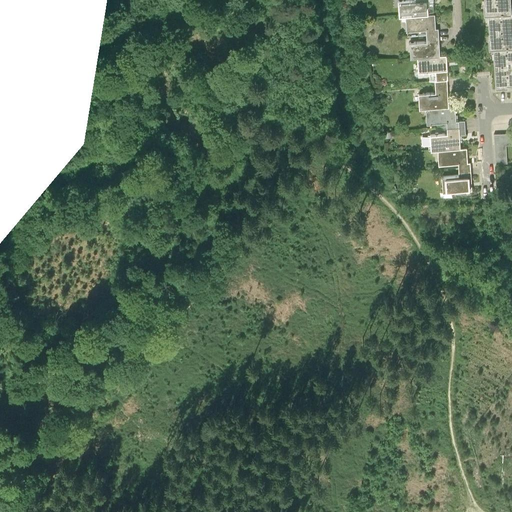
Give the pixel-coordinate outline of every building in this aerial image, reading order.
[(408,9),(436,9),(435,0),(403,0),(403,9),(408,9)] [(511,6),(490,7),(491,18),(487,18),(488,25),(491,25),(491,42),(495,42),(511,41),(511,6)] [(429,23),(438,22),(438,8),(436,9),(408,9),(409,23),(429,23)] [(438,22),(429,23),(429,36),(412,36),(413,51),(420,51),(442,50),(441,22),(438,22)] [(492,61),(497,60),(498,82),(509,81),(508,78),(511,78),(511,41),(495,42),(496,52),(492,52),(492,61)] [(442,50),(420,51),(420,66),(437,66),(438,78),(450,77),(449,50),(442,50)] [(450,104),(450,77),(438,78),(438,90),(422,90),(422,105),(428,105),(450,104)] [(450,104),(428,105),(429,119),(448,119),(459,118),(458,109),(450,109),(450,104)] [(467,118),(459,118),(448,119),(448,130),(433,131),(434,146),(441,146),(463,145),(463,132),(467,131),(467,118)] [(511,133),(495,134),(496,164),(507,163),(506,145),(511,144),(511,133)] [(463,145),(441,146),(441,160),(461,159),(470,159),(469,145),(463,145)] [(473,159),(470,159),(461,159),(461,172),(445,172),(446,187),(474,187),(473,170),(473,159)] [(456,507),(467,504),(462,486),(451,489),(456,507)]
